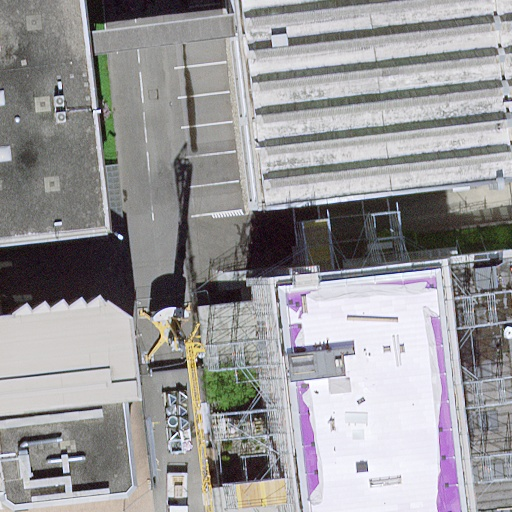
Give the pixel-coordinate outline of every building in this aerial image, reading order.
[(0,0),(0,499),(2,500),(3,511),(34,511),(142,500),(134,425),(131,399),(146,397),(137,320),(113,304),(110,305),(103,297),(91,307),(85,299),(73,309),(67,301),(55,311),(48,303),(36,313),(30,305),(18,315),(2,317),(0,302),(0,245),(112,232),(92,57),(89,32),(85,0),(0,0)] [(511,0),(237,0),(239,15),(242,39),(262,210),(511,181),(511,0)] [(242,39),(239,15),(89,32),(92,57),(242,39)] [(511,511),(511,260),(261,289),(262,302),(200,309),(207,373),(269,366),(271,383),(274,409),(282,484),(212,492),(214,511),(511,511)] [(271,383),(146,397),(131,399),(134,425),(274,409),(271,383)]
